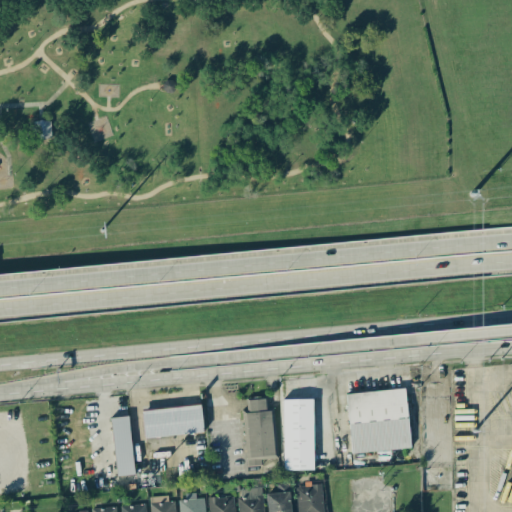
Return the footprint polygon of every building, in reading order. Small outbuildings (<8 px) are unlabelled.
[(167,78),(172,78),(176,82),(176,88),(173,91),(167,91),(163,87),(163,82),(167,78)] [(32,120),(51,119),(52,136),(33,137),(32,120)] [(346,393),(350,453),(409,449),(406,389),(346,393)] [(277,459),(274,410),(266,411),(266,397),(246,398),(247,414),(243,414),(246,466),(262,465),(262,460),(277,459)] [(282,400),(283,470),(313,470),(312,399),(282,400)] [(144,438),(203,431),(200,404),(141,411),(144,438)] [(116,476),(134,474),(127,416),(109,418),(116,476)] [(290,511),(290,482),(276,483),(276,493),(267,493),(267,511),(290,511)] [(296,511),(322,511),(321,483),(295,485),(296,511)] [(241,489),(241,497),(237,498),(237,511),(262,511),(261,488),(241,489)] [(205,511),(204,498),(195,498),(195,493),(185,493),(185,499),(178,500),(179,511),(205,511)] [(208,497),(208,511),(234,511),(234,496),(208,497)] [(149,511),(174,511),(174,501),(159,502),(159,498),(148,499),(149,511)]
